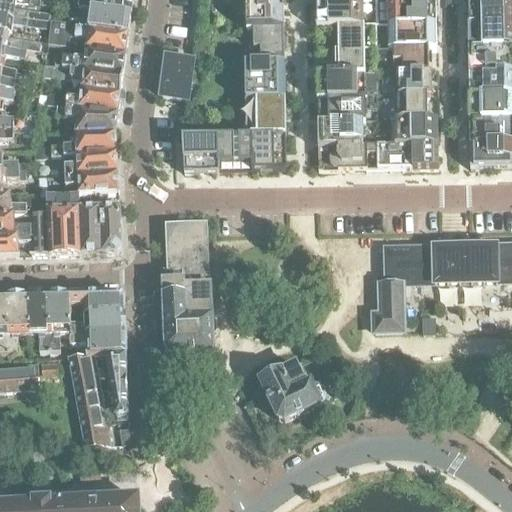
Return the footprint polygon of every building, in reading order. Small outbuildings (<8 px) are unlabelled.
[(53,0),(0,0),(0,3),(16,6),(17,0),(30,0),(30,3),(30,8),(52,11),(53,0)] [(134,0),(93,0),(92,5),(80,3),(79,14),(91,15),(91,14),(132,20),(134,0)] [(282,0),(243,0),(244,15),(247,33),(254,33),(285,32),(284,14),(282,0)] [(354,0),(354,7),(364,7),(364,31),(376,31),(376,55),(364,55),(365,79),(365,103),(365,126),(363,126),(363,150),(378,150),(396,150),(396,126),(395,102),(394,78),(393,54),(388,55),(388,30),(388,6),(392,6),(391,0),(354,0)] [(17,6),(16,6),(0,3),(0,19),(50,26),(50,25),(51,19),(16,14),(17,6)] [(511,28),(511,4),(468,5),(468,29),(511,28)] [(436,6),(392,6),(388,6),(388,30),(436,30),(436,6)] [(364,7),(354,7),(316,8),(316,32),(364,31),(364,7)] [(54,13),(52,24),(63,26),(64,18),(61,14),(54,13)] [(70,24),(70,28),(80,29),(79,33),(129,40),(132,20),(91,14),(91,15),(89,27),(83,26),(83,25),(70,24)] [(0,19),(0,34),(12,36),(13,30),(49,35),(50,26),(0,19)] [(50,26),(49,35),(50,35),(48,49),(69,52),(71,43),(87,44),(86,54),(126,60),(129,40),(79,33),(80,29),(70,28),(50,25),(50,26)] [(511,52),(511,28),(468,29),(469,53),(511,52)] [(436,30),(388,30),(388,55),(393,54),(437,54),(436,30)] [(376,31),(364,31),(316,32),(317,80),(365,79),(364,55),(376,55),(376,31)] [(285,52),(285,32),(254,33),(254,68),(280,67),(280,52),(285,52)] [(12,37),(12,36),(0,34),(0,49),(20,53),(20,52),(29,53),(37,55),(40,56),(41,47),(8,42),(8,37),(12,37)] [(0,49),(0,65),(6,66),(6,60),(28,63),(29,53),(20,52),(20,53),(0,49)] [(511,76),(511,52),(469,53),(469,77),(511,76)] [(59,61),(58,70),(124,80),(126,60),(86,54),(84,64),(59,61)] [(437,78),(437,62),(437,54),(393,54),(394,78),(437,78)] [(187,104),(192,65),(166,62),(161,100),(187,104)] [(6,66),(0,65),(0,80),(22,84),(22,82),(28,83),(29,75),(5,72),(6,66)] [(254,68),(245,68),(246,105),(286,104),(285,67),(280,67),(254,68)] [(121,100),(124,80),(58,70),(58,71),(45,69),(43,81),(70,84),(70,83),(82,84),(81,94),(121,100)] [(511,76),(469,77),(469,101),(511,100),(511,76)] [(437,102),(437,89),(437,78),(394,78),(395,102),(437,102)] [(365,103),(365,79),(317,80),(317,104),(365,103)] [(0,80),(0,95),(14,98),(15,97),(15,93),(20,93),(22,84),(0,80)] [(40,101),(40,106),(49,107),(48,109),(118,119),(121,100),(81,94),(80,104),(68,102),(68,101),(49,99),(49,100),(41,99),(40,101)] [(0,95),(0,110),(0,107),(14,109),(16,97),(15,97),(14,98),(0,95)] [(511,100),(469,101),(470,125),(511,124),(511,100)] [(438,126),(437,102),(395,102),(396,126),(438,126)] [(365,126),(365,103),(317,104),(318,127),(363,126),(365,126)] [(286,140),(286,104),(246,105),(246,141),(252,141),(286,140)] [(116,139),(118,119),(48,109),(48,111),(59,112),(59,122),(77,124),(75,140),(116,139)] [(0,124),(0,135),(14,135),(14,134),(36,133),(36,125),(22,124),(0,124)] [(511,148),(511,124),(470,125),(470,149),(511,148)] [(363,150),(363,126),(318,127),(318,151),(363,150)] [(438,150),(438,126),(396,126),(396,150),(438,150)] [(14,135),(0,135),(0,156),(1,157),(1,156),(0,147),(14,146),(14,135)] [(116,139),(75,140),(76,149),(64,151),(50,151),(51,162),(64,162),(77,160),(117,158),(116,139)] [(287,176),(286,141),(286,140),(252,141),(252,169),(252,177),(287,176)] [(220,170),(219,141),(182,142),(185,178),(220,177),(220,170)] [(252,141),(246,141),(219,141),(220,170),(252,169),(252,141)] [(511,148),(470,149),(470,173),(511,172),(511,148)] [(378,150),(363,150),(318,151),(318,176),(378,175),(378,150)] [(396,150),(378,150),(378,175),(438,174),(438,150),(396,150)] [(47,151),(36,151),(37,162),(48,162),(47,151)] [(3,156),(1,156),(1,157),(0,156),(0,177),(26,176),(25,168),(4,169),(3,156)] [(117,158),(77,160),(77,169),(65,170),(65,180),(118,179),(117,158)] [(26,176),(0,177),(0,198),(8,198),(8,197),(7,186),(26,185),(26,176)] [(118,179),(65,180),(66,191),(78,191),(78,199),(79,200),(99,199),(119,199),(118,179)] [(46,201),(49,200),(48,182),(39,182),(41,201),(46,201)] [(8,198),(0,198),(0,219),(15,220),(27,220),(27,210),(26,210),(12,211),(11,197),(8,197),(8,198)] [(81,259),(79,200),(78,199),(70,200),(70,199),(49,200),(46,201),(47,220),(48,220),(49,260),(81,259)] [(99,199),(79,200),(81,259),(102,259),(99,199)] [(122,254),(119,199),(99,199),(102,259),(118,258),(122,254)] [(27,210),(27,220),(36,220),(36,200),(26,201),(26,210),(27,210)] [(16,232),(15,220),(0,219),(0,240),(32,240),(31,231),(16,232)] [(48,220),(47,220),(33,220),(34,248),(32,248),(32,261),(49,260),(48,220)] [(211,303),(210,291),(208,291),(205,228),(167,230),(169,275),(163,275),(167,355),(172,360),(213,358),(213,341),(215,341),(217,337),(217,325),(213,321),(212,321),(211,310),(217,310),(217,303),(211,303)] [(0,261),(32,261),(32,248),(32,240),(0,240),(0,261)] [(380,319),(374,319),(374,337),(402,337),(401,290),(511,286),(511,249),(385,253),(386,289),(380,289),(380,319)] [(120,298),(70,300),(71,311),(84,311),(85,318),(125,316),(125,303),(120,298)] [(70,300),(49,301),(51,358),(61,358),(61,341),(70,340),(71,340),(71,329),(71,311),(70,300)] [(0,359),(9,359),(7,302),(0,301),(0,359)] [(28,301),(7,302),(9,359),(20,358),(19,342),(29,342),(28,301)] [(51,358),(49,301),(28,301),(29,342),(39,341),(40,358),(51,358)] [(71,329),(71,340),(126,338),(125,316),(85,318),(85,328),(71,329)] [(435,321),(422,322),(422,339),(435,338),(435,321)] [(126,338),(71,340),(70,340),(70,351),(86,350),(86,360),(96,360),(96,361),(106,360),(106,359),(127,359),(126,338)] [(129,421),(127,359),(106,359),(106,360),(113,400),(115,410),(113,411),(115,422),(129,421)] [(96,360),(86,360),(69,362),(73,382),(99,377),(96,361),(96,360)] [(22,396),(19,364),(14,365),(15,371),(2,372),(4,397),(22,396)] [(19,364),(22,396),(39,394),(37,369),(24,370),(24,364),(19,364)] [(42,368),(43,382),(59,382),(58,367),(42,368)] [(312,390),(301,368),(301,367),(270,382),(269,378),(268,377),(266,376),(265,376),(264,376),(262,376),(262,377),(261,377),(260,379),(260,380),(260,381),(260,382),(260,383),(262,386),(260,387),(278,424),(285,426),(296,421),(321,409),(320,407),(326,404),(328,398),(323,390),(317,387),(312,390)] [(103,395),(99,377),(73,382),(76,399),(103,395)] [(103,395),(76,399),(80,417),(106,412),(113,411),(115,410),(113,400),(104,402),(103,395)] [(109,428),(106,412),(80,417),(83,435),(107,430),(107,429),(109,428)] [(114,427),(109,428),(107,429),(107,430),(83,435),(86,452),(112,450),(109,433),(119,431),(118,423),(113,424),(114,427)] [(131,448),(129,433),(129,432),(120,434),(122,450),(131,448)] [(100,473),(81,474),(82,486),(100,485),(100,473)] [(139,511),(139,502),(0,510),(0,511),(139,511)]
